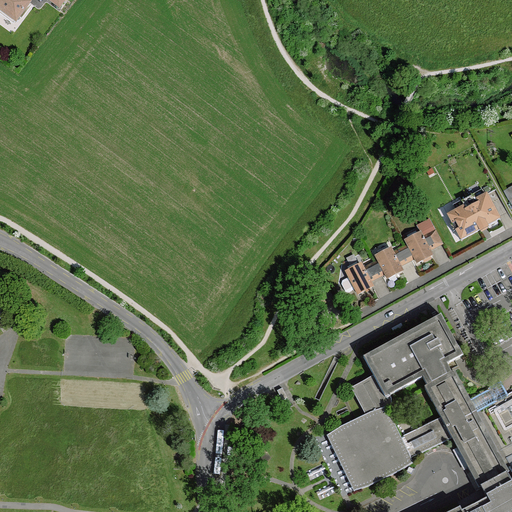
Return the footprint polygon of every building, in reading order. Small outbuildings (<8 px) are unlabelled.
[(28,0),(0,0),(0,8),(17,21),(31,2),(28,0)] [(511,186),(503,192),(511,207),(511,186)] [(464,203),(448,212),(461,237),(501,216),(487,191),(476,197),(477,200),(465,206),(464,203)] [(361,264),(347,272),(350,278),(343,281),(342,284),(346,292),(349,294),(356,290),(359,296),(374,288),(371,283),(386,275),(389,281),(404,273),(401,268),(416,260),(419,265),(434,257),(431,252),(444,245),(430,219),(418,225),(421,232),(405,240),(408,246),(394,254),(391,249),(376,257),(379,261),(364,269),(361,264)] [(464,511),(460,511),(460,510),(455,511),(511,511),(511,479),(482,423),(470,401),(454,371),(451,373),(447,365),(459,358),(463,356),(441,315),(437,318),(363,358),(373,377),(351,388),(365,415),(340,427),(330,433),(326,436),(353,491),(369,486),(400,471),(413,463),(411,459),(401,439),(387,409),(394,406),(391,399),(389,397),(423,379),(428,386),(425,387),(442,419),(453,438),(488,500),(464,511)] [(511,392),(508,394),(501,381),(489,388),(490,390),(470,401),(482,423),(495,415),(500,423),(511,416),(511,392)] [(442,419),(401,439),(411,459),(453,438),(442,419)] [(314,479),(329,473),(325,462),(309,469),(314,479)] [(323,498),(338,491),(333,481),(318,488),(323,498)]
